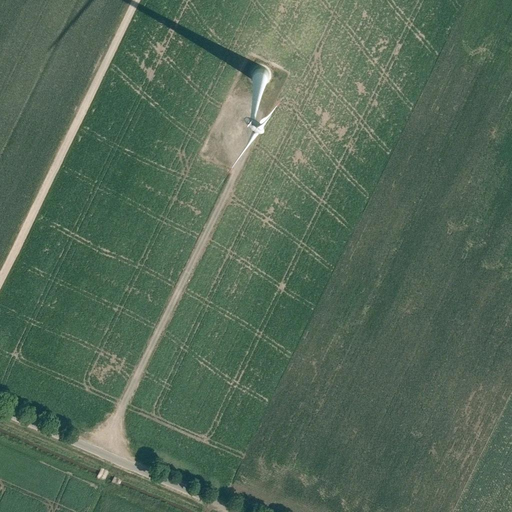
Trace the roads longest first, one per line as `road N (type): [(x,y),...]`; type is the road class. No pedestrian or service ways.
road 1 (track): [(102,453),(261,115)]
road 2 (track): [(0,273),(132,0)]
road 3 (unclassified): [(0,409),(239,511)]
